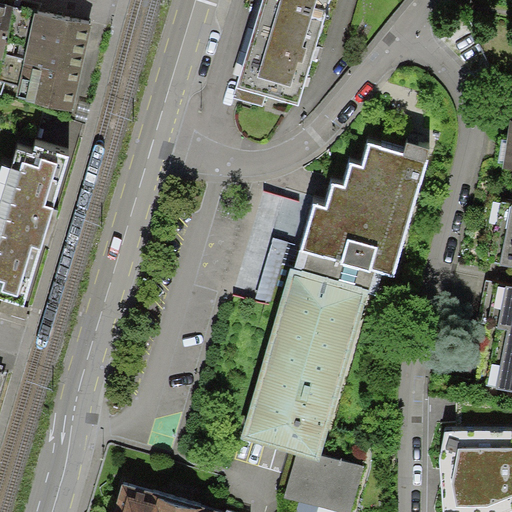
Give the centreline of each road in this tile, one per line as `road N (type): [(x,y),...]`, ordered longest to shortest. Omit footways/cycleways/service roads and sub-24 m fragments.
road 1 (residential): [(420,511),(425,353),(482,132),(449,65),(409,29)]
road 2 (secondary): [(156,138),(40,511)]
road 3 (residential): [(156,138),(243,167),(272,162),(337,111),(409,29)]
road 4 (secondary): [(197,0),(156,138)]
